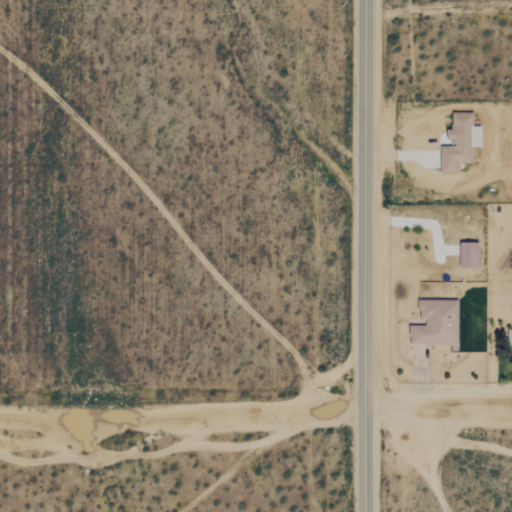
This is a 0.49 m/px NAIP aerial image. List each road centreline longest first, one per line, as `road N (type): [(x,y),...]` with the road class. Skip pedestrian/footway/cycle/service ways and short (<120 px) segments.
road 1 (tertiary): [(364,407),(365,0)]
road 2 (track): [(0,410),(364,407)]
road 3 (residential): [(364,407),(511,405)]
